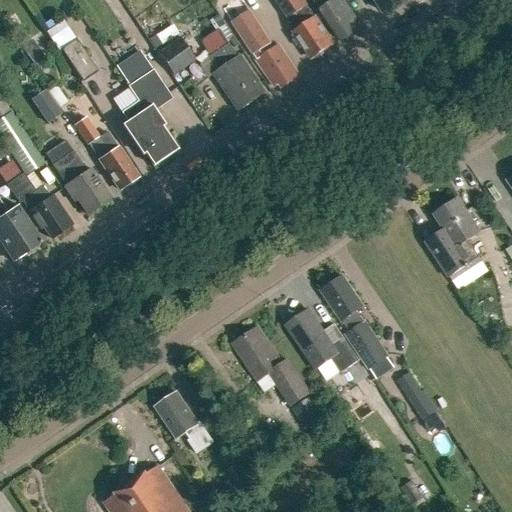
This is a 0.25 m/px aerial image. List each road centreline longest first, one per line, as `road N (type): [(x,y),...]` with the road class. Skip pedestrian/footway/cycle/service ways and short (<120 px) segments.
road 1 (residential): [(0,455),(511,107)]
road 2 (secondary): [(0,321),(472,0)]
